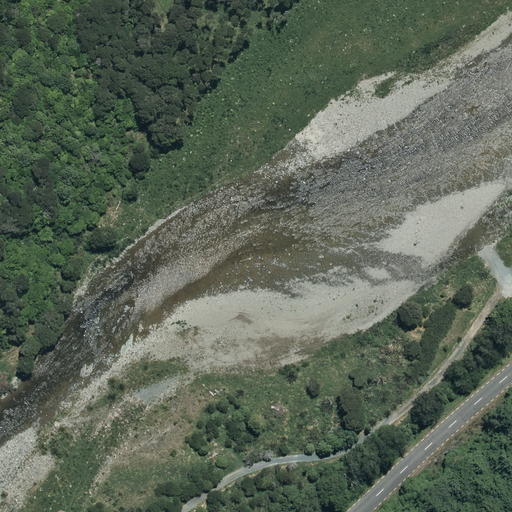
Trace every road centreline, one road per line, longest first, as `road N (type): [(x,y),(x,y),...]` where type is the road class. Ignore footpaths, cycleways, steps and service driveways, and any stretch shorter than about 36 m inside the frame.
road 1 (track): [(181,511),(242,470),(325,455),(392,419),(454,358),(511,274)]
road 2 (unclassified): [(360,511),(511,372)]
